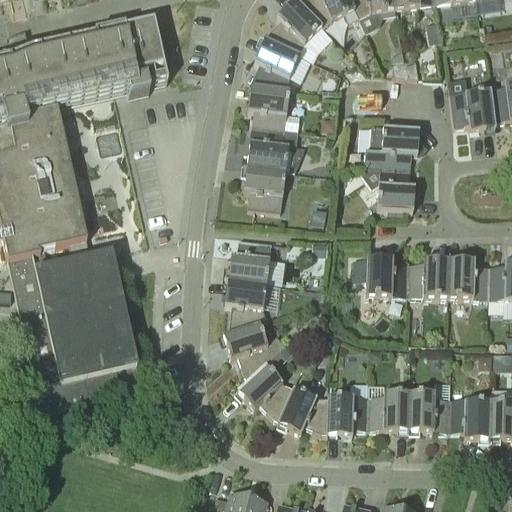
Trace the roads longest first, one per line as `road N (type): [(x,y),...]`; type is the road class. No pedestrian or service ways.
road 1 (residential): [(511,474),(412,481),(265,475),(225,458),(203,434),(190,393),(195,232),(231,32),(244,0)]
road 2 (residential): [(450,233),(447,173),(511,165)]
